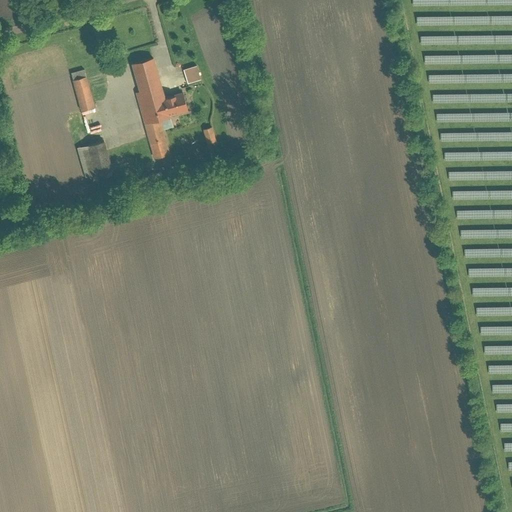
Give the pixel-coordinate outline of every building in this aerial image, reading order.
[(131,92),(152,156),(166,151),(157,121),(186,111),(179,90),(163,95),(150,56),(127,63),(136,90),(131,92)] [(180,69),(184,82),(200,77),(196,64),(180,69)] [(83,132),(96,128),(82,75),(68,79),(83,132)] [(209,125),(199,129),(204,143),(214,140),(209,125)] [(75,146),(83,177),(109,171),(101,140),(75,146)]
